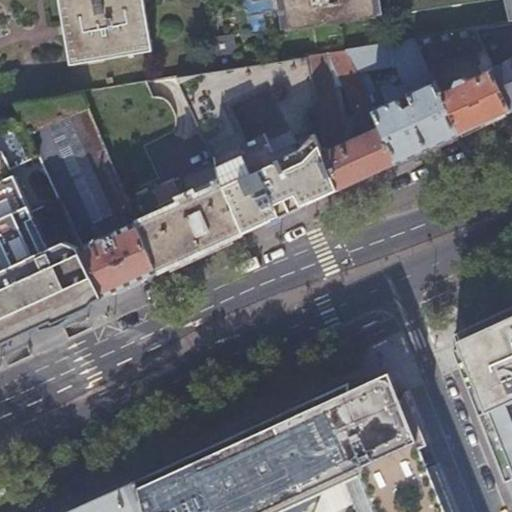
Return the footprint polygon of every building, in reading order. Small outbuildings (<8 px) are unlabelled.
[(65,0),(77,64),(146,52),(136,0),(65,0)] [(511,0),(282,0),(288,30),(484,0),(506,0),(511,23),(511,22),(511,0)] [(511,22),(511,23),(505,24),(511,38),(511,56),(511,57),(510,62),(492,70),(511,110),(511,109),(511,22)] [(492,70),(473,29),(415,39),(429,70),(474,50),(481,64),(477,66),(482,76),(468,82),(467,79),(461,77),(456,80),(454,85),(455,88),(441,94),(460,134),(477,126),(485,122),(494,118),(511,110),(492,70)] [(429,148),(460,134),(441,94),(429,70),(415,39),(346,50),(367,96),(375,92),(367,75),(361,72),(394,66),(404,86),(397,89),(395,86),(381,93),(386,102),(373,109),(397,162),(408,158),(429,148)] [(367,96),(346,50),(328,53),(365,133),(344,142),(327,53),(308,56),(313,81),(326,145),(323,147),(340,189),(359,180),(369,175),(397,162),(373,109),(367,96)] [(285,60),(176,78),(213,162),(244,233),(261,225),(290,211),(302,206),(317,199),(319,198),(340,189),(323,147),(326,145),(313,81),(289,85),(285,60)] [(127,200),(82,94),(16,105),(22,118),(79,239),(85,236),(82,230),(101,221),(108,235),(82,247),(105,296),(133,283),(158,272),(127,200)] [(22,118),(0,121),(0,344),(10,340),(22,334),(46,323),(65,314),(81,307),(105,296),(82,247),(79,239),(22,118)] [(245,240),(242,234),(244,233),(213,162),(127,200),(158,272),(185,259),(201,252),(206,250),(209,256),(226,249),(245,240)] [(511,306),(505,309),(465,328),(471,341),(452,349),(494,454),(505,481),(511,477),(511,306)] [(389,373),(351,390),(359,412),(347,419),(345,482),(352,499),(354,504),(402,401),(399,395),(389,373)] [(402,401),(354,504),(357,511),(454,511),(406,392),(402,401)] [(347,419),(321,403),(117,487),(143,511),(322,511),(352,499),(345,482),(347,419)] [(62,511),(143,511),(117,487),(76,506),(62,511)]
